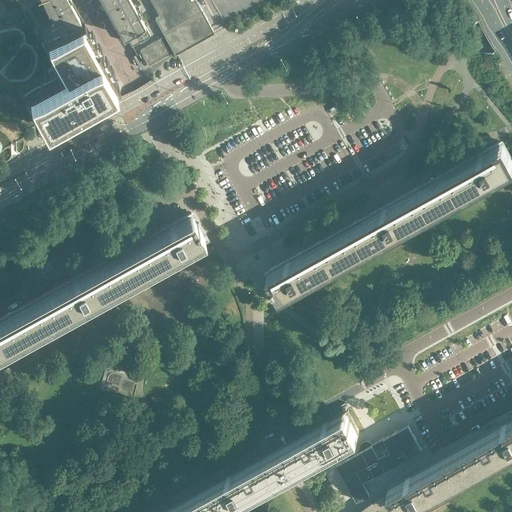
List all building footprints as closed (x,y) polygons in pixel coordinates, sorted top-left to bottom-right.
[(39,0),(57,32),(80,21),(68,0),(39,0)] [(103,0),(142,72),(271,0),(103,0)] [(30,91),(24,94),(41,125),(47,122),(119,84),(101,53),(83,22),(50,41),(67,71),(30,91)] [(283,296),(488,182),(511,168),(511,161),(501,141),(269,270),(283,296)] [(0,351),(183,250),(205,238),(191,212),(0,317),(0,351)] [(359,433),(346,409),(340,412),(339,413),(339,414),(338,414),(338,415),(339,416),(337,418),(337,417),(336,418),(330,421),(342,442),(359,433)] [(313,464),(330,454),(330,449),(342,442),(330,421),(325,424),(324,424),(234,474),(246,496),(252,492),(255,495),(271,487),(270,483),(270,482),(287,473),(309,461),(313,464)] [(491,465),(509,455),(508,451),(511,448),(511,428),(509,423),(413,476),(424,497),(431,494),(434,497),(449,488),(448,484),(458,479),(461,482),(470,477),(469,472),(488,462),(491,465)] [(363,481),(422,449),(422,448),(409,424),(408,424),(409,424),(408,424),(384,438),(390,450),(379,456),(373,444),(372,444),(371,443),(371,442),(370,442),(369,441),(368,441),(367,441),(365,441),(364,441),(363,442),(362,442),(362,443),(361,444),(361,445),(360,446),(360,447),(360,448),(359,449),(359,450),(358,450),(357,452),(355,452),(354,453),(350,450),(347,454),(350,456),(338,463),(338,464),(337,463),(337,464),(338,464),(337,464),(354,494),(357,500),(370,493),(363,481)] [(224,511),(234,507),(234,502),(246,496),(234,474),(165,511),(224,511)] [(397,511),(412,504),(414,508),(419,505),(418,501),(424,497),(413,476),(398,484),(397,483),(396,483),(395,483),(394,483),(388,487),(387,487),(387,488),(387,489),(387,490),(385,491),(356,511),(397,511)]
